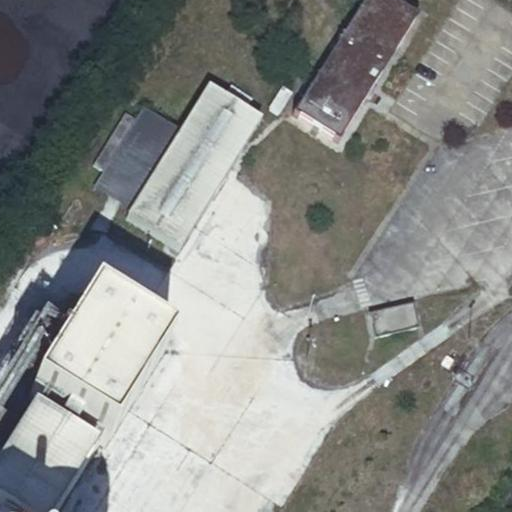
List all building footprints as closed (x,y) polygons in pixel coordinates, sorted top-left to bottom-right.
[(387,0),(364,0),(291,116),(337,145),(417,19),(387,0)] [(304,57),(295,51),(286,66),(295,72),(304,57)] [(207,89),(125,219),(178,252),(259,123),(207,89)] [(87,305),(28,400),(36,405),(99,445),(104,448),(164,353),(87,305)] [(411,308),(369,317),(374,339),(416,329),(411,308)] [(56,511),(99,445),(36,405),(0,463),(0,511),(56,511)] [(0,437),(0,457),(9,443),(0,437)]
